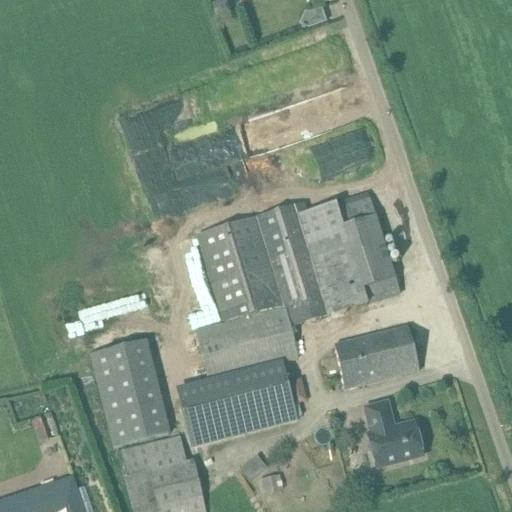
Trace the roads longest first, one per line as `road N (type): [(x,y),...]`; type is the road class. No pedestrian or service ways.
road 1 (unclassified): [(511,475),(346,0)]
road 2 (unknown): [(313,369),(324,411),(473,365)]
road 3 (unknown): [(313,369),(320,334),(449,294)]
road 4 (unknown): [(194,461),(324,411)]
